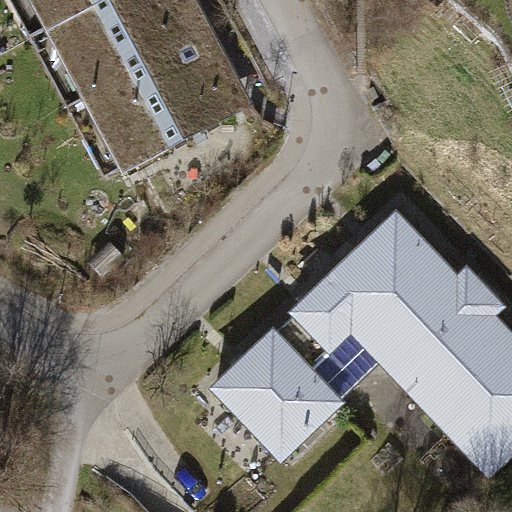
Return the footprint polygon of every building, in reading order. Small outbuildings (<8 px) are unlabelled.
[(17,0),(38,38),(110,0),(17,0)] [(110,0),(38,38),(76,111),(207,43),(184,0),(110,0)] [(76,111),(115,185),(246,117),(207,43),(76,111)] [(387,222),(281,325),(323,368),(345,348),(375,382),(397,403),(492,310),(461,278),(451,288),(387,222)] [(492,310),(397,403),(489,498),(511,475),(511,337),(502,328),(506,324),(492,310)] [(266,340),(198,397),(272,478),(341,418),(338,416),(308,382),(266,340)] [(308,382),(338,416),(375,382),(345,348),(323,368),(308,382)]
